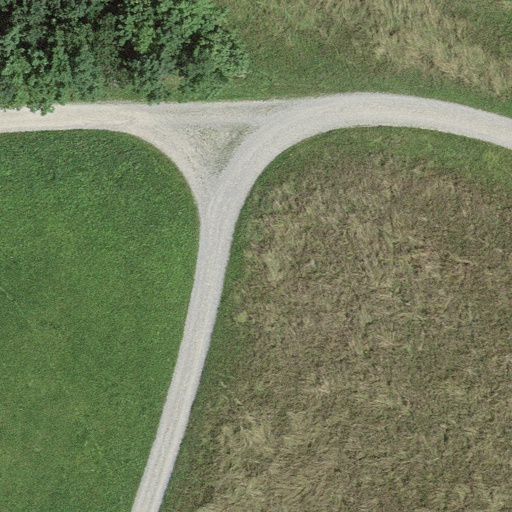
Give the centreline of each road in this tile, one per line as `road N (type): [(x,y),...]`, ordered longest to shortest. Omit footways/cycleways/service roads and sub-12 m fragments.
road 1 (track): [(0,131),(139,120),(227,136),(223,221),(142,511)]
road 2 (track): [(227,136),(331,109),(438,117),(511,135)]
